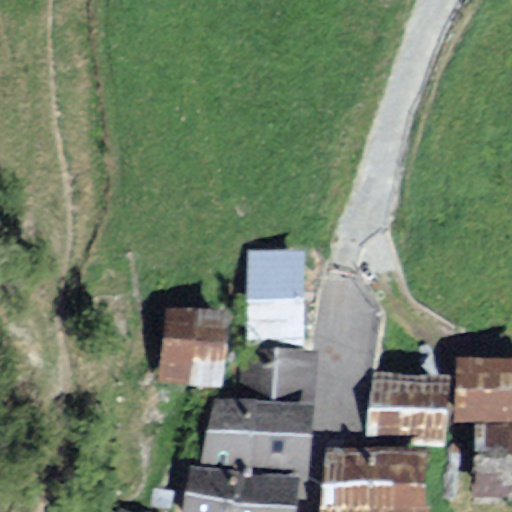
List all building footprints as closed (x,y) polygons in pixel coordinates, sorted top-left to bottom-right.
[(312,264),(253,264),(250,359),(309,360),(312,264)] [(228,319),(164,312),(155,382),(219,390),(228,319)] [(221,405),(198,405),(187,464),(296,480),(299,416),(301,361),(225,361),(221,405)] [(511,365),(459,361),(456,429),(488,430),(484,506),(511,507),(511,365)] [(451,377),(374,370),(368,439),(446,445),(451,377)] [(428,511),(430,451),(322,449),(321,511),(428,511)] [(277,511),(282,485),(165,468),(155,511),(277,511)]
